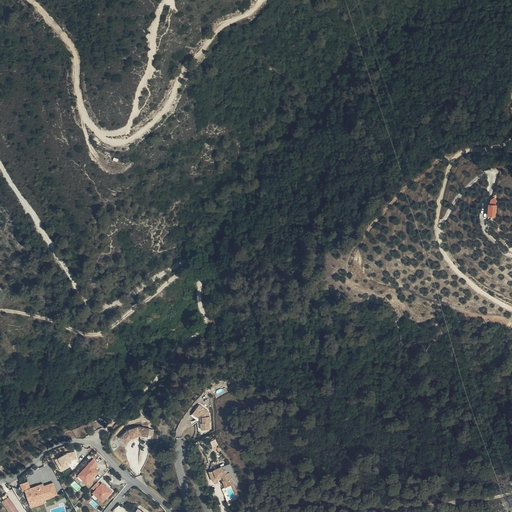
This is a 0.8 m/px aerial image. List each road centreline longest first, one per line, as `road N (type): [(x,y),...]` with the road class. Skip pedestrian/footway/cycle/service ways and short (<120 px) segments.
road 1 (track): [(0,161),(86,296),(100,305),(187,261),(204,267),(201,333),(93,443)]
road 2 (track): [(264,0),(216,33),(138,134),(117,140),(87,127),(76,53),(30,0)]
road 3 (track): [(511,305),(485,292),(446,251),(438,208),(452,157),(511,138)]
road 4 (track): [(0,307),(100,326),(172,276),(202,266)]
road 5 (residential): [(170,511),(81,441),(42,453),(0,484)]
road 6 (track): [(117,140),(130,120),(161,0)]
road 7 (tertiary): [(209,511),(184,452),(177,464),(189,511)]
